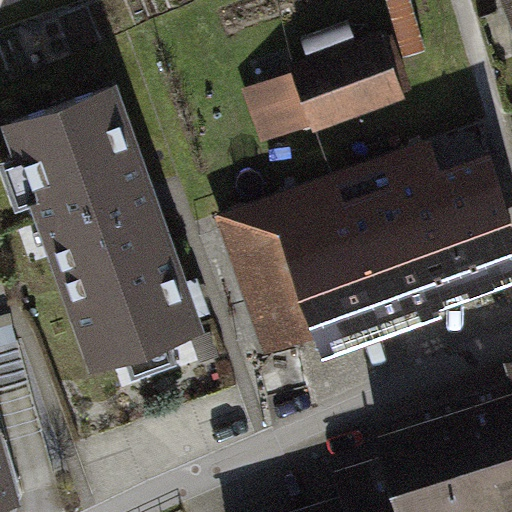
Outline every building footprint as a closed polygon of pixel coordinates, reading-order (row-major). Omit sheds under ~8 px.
[(380,33),(244,84),(264,137),(400,86),(380,33)] [(107,78),(9,113),(94,346),(192,311),(107,78)] [(427,137),(338,165),(392,319),(391,323),(441,306),(437,296),(511,269),(511,215),(487,146),(437,163),(427,137)] [(392,319),(338,165),(217,207),(264,339),(317,321),(324,343),(392,319)] [(511,368),(511,374),(474,386),(510,508),(511,506),(511,355),(509,357),(511,368)] [(283,511),(494,511),(510,508),(474,386),(372,417),(383,453),(337,467),(345,493),(283,511)]
